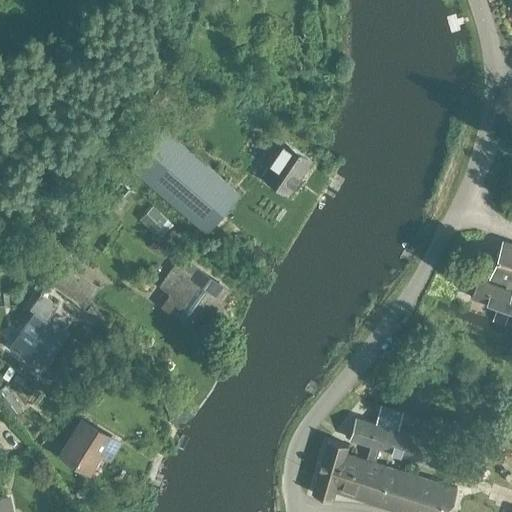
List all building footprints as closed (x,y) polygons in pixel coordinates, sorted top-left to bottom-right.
[(205,231),(238,192),(162,127),(129,165),(205,231)] [(288,193),(310,160),(283,141),(281,143),(272,137),(259,156),(268,162),(260,174),(288,193)] [(120,180),(106,197),(122,210),(136,193),(120,180)] [(154,202),(141,216),(162,235),(175,222),(154,202)] [(150,247),(166,257),(173,246),(157,236),(150,247)] [(497,306),(492,319),(504,324),(509,310),(511,311),(511,289),(511,286),(511,244),(501,241),(489,276),(507,282),(505,287),(477,278),(471,296),(497,306)] [(201,321),(224,289),(180,258),(163,283),(174,291),(169,299),(201,321)] [(98,288),(60,261),(47,279),(84,307),(98,288)] [(29,360),(35,351),(47,359),(69,328),(36,305),(8,345),(29,360)] [(59,369),(70,377),(77,368),(66,360),(59,369)] [(2,396),(14,412),(22,405),(10,390),(2,396)] [(401,412),(380,406),(375,421),(356,415),(349,437),(369,443),(365,457),(345,451),(347,444),(327,438),(311,491),(331,497),(333,489),(407,511),(447,511),(456,485),(441,481),(443,473),(433,469),(433,467),(421,464),(418,473),(374,460),(378,447),(440,466),(447,444),(417,435),(418,431),(412,429),(411,432),(397,428),(401,412)] [(108,453),(116,441),(82,419),(63,449),(87,465),(98,446),(108,453)] [(509,488),(511,478),(511,456),(457,439),(448,469),(509,488)] [(0,511),(12,511),(9,496),(0,497),(0,511)]
